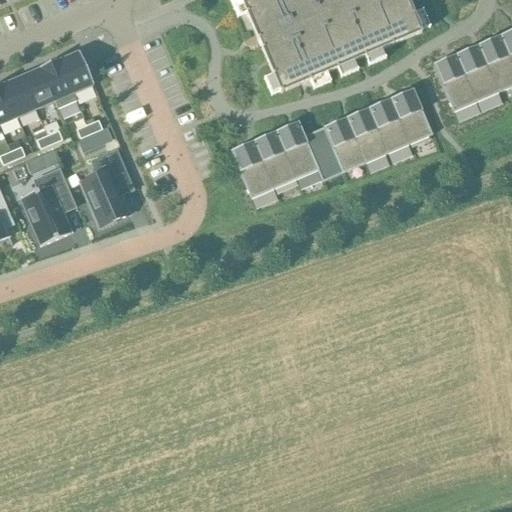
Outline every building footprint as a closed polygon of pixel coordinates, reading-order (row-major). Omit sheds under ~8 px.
[(404,0),(243,0),(239,2),(282,99),(420,37),(404,0)] [(511,33),(500,38),(511,65),(511,33)] [(498,96),(511,89),(511,65),(500,38),(478,48),(498,96)] [(498,96),(478,48),(455,58),(476,106),(498,96)] [(79,55),(60,63),(74,96),(93,88),(79,55)] [(476,106),(455,58),(432,67),(453,115),(476,106)] [(74,96),(60,63),(60,62),(41,70),(55,104),(74,96)] [(40,72),(22,80),(36,113),(55,104),(41,70),(39,71),(40,72)] [(17,121),(36,113),(22,80),(4,87),(4,86),(2,87),(17,121)] [(0,87),(0,128),(17,121),(2,87),(0,87)] [(391,101),(410,146),(432,137),(413,92),(391,101)] [(389,155),(410,146),(391,101),(369,111),(389,155)] [(348,120),(367,165),(389,155),(369,111),(348,120)] [(348,120),(326,130),(345,174),(367,165),(348,120)] [(98,123),(87,128),(91,137),(102,132),(98,123)] [(296,182),(318,172),(304,139),(298,125),(275,135),(296,182)] [(80,142),(91,137),(87,128),(76,132),(80,142)] [(323,184),(345,174),(326,130),(304,139),(318,172),(323,184)] [(106,131),(91,137),(96,149),(111,143),(106,131)] [(58,134),(47,138),(51,147),(62,143),(58,134)] [(253,144),(273,192),(296,182),(275,135),(253,144)] [(40,152),(51,147),(47,138),(36,143),(40,152)] [(273,192),(253,144),(230,154),(250,201),(273,192)] [(21,150),(10,154),(14,164),(25,159),(21,150)] [(81,184),(99,230),(129,217),(116,191),(129,186),(115,153),(91,165),(97,178),(81,184)] [(0,162),(3,168),(14,164),(10,154),(0,158),(0,162)] [(52,154),(25,166),(29,177),(57,166),(52,154)] [(75,210),(59,173),(34,184),(38,193),(21,201),(40,249),(70,236),(59,211),(71,206),(74,211),(75,210)] [(0,243),(10,239),(6,230),(14,227),(0,193),(0,243)]
